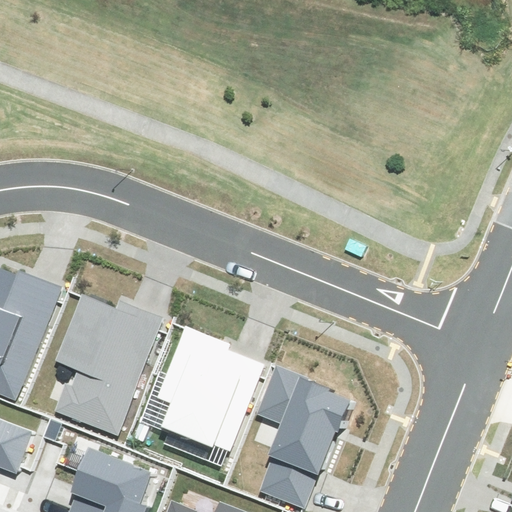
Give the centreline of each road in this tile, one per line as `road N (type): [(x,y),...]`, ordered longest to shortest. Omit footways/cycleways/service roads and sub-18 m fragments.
road 1 (residential): [(0,178),(81,186),(467,334)]
road 2 (residential): [(396,511),(450,375)]
